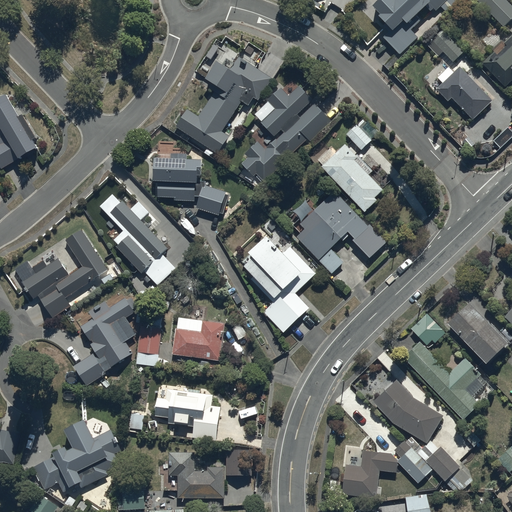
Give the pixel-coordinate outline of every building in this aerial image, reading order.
[(330,8),(317,0),(304,0),(304,4),(325,16),(330,8)] [(391,32),(385,38),(402,55),(419,38),(412,31),(422,22),(419,19),(429,10),(430,12),(434,8),(436,11),(447,0),(385,0),(375,10),(383,18),(380,20),(391,32)] [(511,23),(511,8),(503,0),(476,0),(474,2),(504,31),(511,23)] [(464,54),(442,32),(431,42),(454,65),(464,54)] [(511,36),(504,45),(509,50),(499,60),(494,54),(491,57),(490,55),(482,62),(507,88),(511,83),(511,36)] [(188,107),(176,125),(220,152),(231,135),(223,130),(242,100),(249,104),(254,95),(259,98),(273,77),(254,65),(252,68),(248,66),(249,65),(239,59),(236,64),(237,65),(232,73),(219,65),(208,82),(212,84),(209,87),(215,91),(200,115),(188,107)] [(493,104),(460,70),(455,75),(449,69),(437,80),(443,86),(437,93),(449,105),(452,102),(473,123),(493,104)] [(249,161),(242,167),(253,179),(256,176),(264,185),(332,125),(316,107),(300,121),(298,118),(313,104),(300,89),(289,98),(282,91),(267,104),(275,112),(260,125),(273,140),(282,132),(285,136),(266,153),(259,145),(246,157),(249,161)] [(20,118),(7,97),(0,100),(0,162),(3,167),(18,158),(20,161),(38,149),(34,142),(38,139),(23,116),(20,118)] [(354,145),(350,148),(355,154),(359,151),(361,153),(359,155),(364,160),(368,157),(363,152),(372,144),(360,130),(366,125),(363,122),(347,137),(354,145)] [(346,148),(321,170),(365,216),(378,204),(376,202),(384,194),(369,179),(380,168),(370,157),(362,164),(357,158),(357,159),(346,148)] [(161,187),(160,199),(176,200),(176,203),(196,203),(196,199),(202,199),(198,210),(220,218),(221,215),(224,216),(231,198),(228,197),(229,194),(208,187),(207,190),(205,190),(205,189),(200,189),(200,182),(204,182),(205,166),(203,166),(204,161),(201,161),(202,160),(198,160),(198,166),(192,166),(192,161),(189,161),(189,157),(173,156),(173,165),(163,164),(163,159),(158,158),(156,187),(161,187)] [(114,194),(101,206),(124,231),(115,240),(119,245),(117,247),(142,273),(145,270),(159,285),(176,268),(163,254),(168,249),(141,220),(150,213),(140,202),(132,209),(124,202),(122,203),(114,194)] [(315,216),(303,226),(301,228),(306,234),(298,241),(332,277),(344,266),(332,253),(349,237),(355,244),(353,246),(370,263),(388,246),(370,228),(368,229),(336,196),(315,216)] [(108,271),(81,231),(66,242),(83,267),(70,276),(58,259),(47,267),(43,261),(31,269),(35,275),(22,284),(33,300),(38,296),(54,319),(71,307),(66,299),(92,281),(92,282),(108,271)] [(252,258),(251,256),(243,264),(248,269),(245,272),(253,280),(252,282),(274,305),(265,315),(283,334),(309,309),(295,295),(316,275),(289,247),(285,250),(286,251),(281,256),(268,241),(252,258)] [(139,310),(132,301),(127,304),(131,310),(98,332),(102,339),(94,345),(95,346),(90,350),(95,357),(75,371),(87,388),(134,357),(126,345),(137,338),(126,321),(135,315),(134,313),(139,310)] [(470,306),(447,328),(489,371),(511,349),(470,306)] [(428,317),(412,332),(427,348),(432,343),(435,346),(446,335),(428,317)] [(226,328),(179,321),(177,333),(176,333),(172,358),(220,365),(226,328)] [(158,370),(162,332),(160,332),(161,325),(150,324),(149,330),(141,330),(137,368),(158,370)] [(420,345),(404,361),(464,424),(480,408),(472,400),(475,398),(476,400),(485,391),(484,389),(487,386),(465,362),(450,376),(420,345)] [(398,384),(374,405),(395,428),(428,447),(444,419),(415,402),(398,384)] [(188,395),(167,392),(166,402),(158,401),(156,419),(170,421),(169,427),(176,427),(176,429),(190,430),(195,430),(193,441),(217,444),(221,410),(212,409),(213,398),(200,396),(200,391),(188,390),(188,395)] [(143,433),(144,418),(140,418),(140,416),(132,415),(130,432),(143,433)] [(0,465),(4,465),(14,467),(20,438),(2,433),(0,429),(0,424),(0,425),(0,424),(0,465)] [(65,452),(32,469),(44,491),(57,484),(62,494),(68,490),(69,493),(81,487),(82,490),(107,477),(105,473),(118,466),(113,456),(120,452),(109,431),(91,441),(82,425),(63,435),(73,453),(67,456),(65,452)] [(454,493),(461,488),(464,492),(474,484),(470,475),(458,461),(455,464),(442,451),(440,453),(431,445),(426,449),(423,452),(412,440),(406,445),(405,444),(403,445),(403,444),(397,448),(400,452),(397,455),(401,460),(399,462),(419,486),(426,480),(429,483),(437,477),(445,486),(447,485),(454,493)] [(511,474),(511,449),(499,462),(511,475),(511,474)] [(227,454),(227,480),(253,481),(253,454),(227,454)] [(377,502),(380,474),(397,476),(399,465),(393,458),(363,455),(361,470),(346,468),(343,498),(377,502)] [(195,456),(170,456),(169,480),(178,480),(178,502),(225,502),(225,470),(208,470),(208,475),(195,475),(195,456)] [(119,505),(119,511),(145,511),(144,489),(123,490),(124,505),(119,505)] [(430,511),(427,498),(405,500),(407,511),(430,511)] [(60,511),(61,511),(44,499),(35,511),(60,511)]
